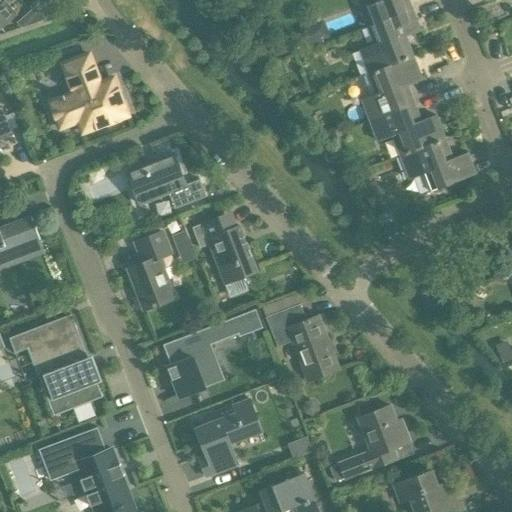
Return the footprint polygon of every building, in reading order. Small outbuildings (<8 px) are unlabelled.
[(3,0),(0,0),(0,29),(16,15),(3,0)] [(359,6),(367,27),(413,10),(408,0),(374,0),(359,6)] [(359,50),(368,74),(414,56),(406,37),(421,31),(413,10),(367,27),(374,44),(359,50)] [(305,27),(303,28),(306,34),(307,37),(311,47),(323,42),(322,40),(329,38),(326,30),(315,34),(312,24),(305,27)] [(78,121),(83,133),(107,124),(107,126),(121,121),(120,119),(128,116),(114,79),(101,84),(90,54),(64,64),(74,93),(51,102),(60,128),(78,121)] [(361,99),(369,120),(415,103),(408,85),(423,80),(414,56),(368,74),(376,94),(361,99)] [(392,136),(400,156),(445,138),(436,115),(421,121),(415,103),(369,120),(377,141),(392,136)] [(0,139),(12,135),(9,126),(1,108),(0,108),(0,139)] [(445,138),(400,156),(409,179),(424,173),(431,191),(476,174),(468,153),(453,158),(445,138)] [(169,194),(175,208),(206,197),(200,181),(186,186),(174,155),(126,173),(138,205),(169,194)] [(82,189),(76,192),(82,209),(89,207),(82,189)] [(24,246),(40,241),(31,217),(0,229),(0,268),(29,258),(24,246)] [(220,217),(193,228),(201,248),(208,245),(211,245),(226,284),(230,295),(248,288),(243,277),(257,272),(239,226),(225,232),(220,217)] [(127,269),(143,310),(175,297),(160,258),(170,253),(162,232),(135,242),(143,262),(127,269)] [(184,232),(172,236),(176,246),(188,241),(184,232)] [(300,305),(266,318),(277,348),(293,342),(308,381),(338,369),(318,317),(307,321),(300,305)] [(256,309),(163,344),(164,347),(168,345),(175,364),(167,366),(179,397),(224,380),(211,345),(238,334),(239,337),(263,328),(256,309)] [(71,315),(9,339),(15,354),(28,349),(49,402),(54,415),(103,396),(98,383),(92,370),(71,315)] [(511,351),(511,350),(500,354),(504,365),(511,361),(511,351)] [(217,418),(194,427),(204,454),(197,457),(205,479),(239,466),(230,440),(261,428),(250,398),(233,405),(232,404),(214,411),(217,418)] [(306,401),(303,407),(305,414),(311,416),(317,414),(320,409),(318,402),(312,399),(306,401)] [(367,400),(355,404),(360,417),(372,413),(367,400)] [(332,469),(337,481),(396,459),(393,449),(410,442),(404,427),(399,429),(390,406),(372,413),(360,417),(359,418),(371,451),(339,463),(340,466),(332,469)] [(41,449),(39,450),(51,481),(79,470),(82,479),(80,479),(81,481),(83,480),(86,489),(84,490),(85,491),(87,490),(88,494),(86,495),(87,496),(89,496),(92,504),(90,505),(91,506),(93,506),(95,511),(105,511),(132,501),(122,476),(124,475),(124,474),(122,475),(118,466),(120,465),(120,464),(118,465),(112,449),(106,451),(97,427),(94,428),(96,432),(43,453),(41,449)] [(290,440),(294,456),(314,451),(309,435),(290,440)] [(410,499),(415,511),(440,511),(456,506),(447,482),(438,486),(432,471),(394,485),(401,502),(410,499)] [(280,511),(295,506),(297,511),(318,511),(304,473),(259,490),(267,511),(280,511)]
